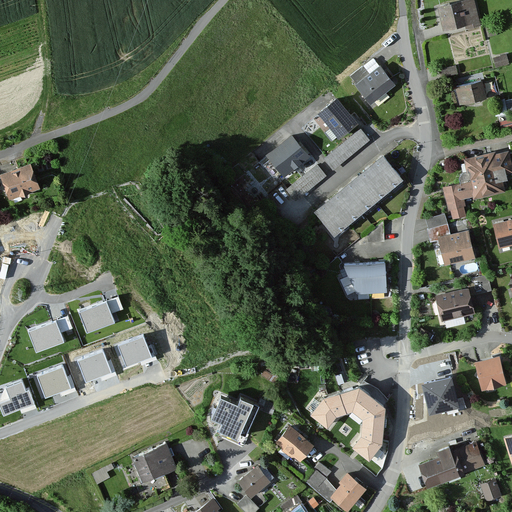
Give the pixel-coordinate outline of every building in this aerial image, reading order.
[(455,0),(437,4),(444,31),(480,23),(474,0),(455,0)] [(348,78),(370,106),(395,88),(373,59),(348,78)] [(454,85),(460,109),(487,102),(482,79),(454,85)] [(296,124),(315,149),(352,121),(333,96),(296,124)] [(308,154),(289,129),(267,146),(286,171),(308,154)] [(325,161),(333,171),(369,140),(361,130),(325,161)] [(500,177),(511,174),(511,166),(508,150),(463,160),(468,184),(444,189),(451,220),(465,217),(462,202),(504,193),(500,177)] [(313,215),(335,241),(404,182),(382,157),(313,215)] [(0,177),(0,182),(8,204),(40,193),(31,166),(0,177)] [(293,186),(302,196),(325,178),(317,167),(293,186)] [(511,221),(492,228),(499,252),(511,248),(511,221)] [(444,265),(474,259),(469,232),(439,238),(444,265)] [(342,263),(355,297),(387,296),(386,262),(342,263)] [(441,322),(474,315),(468,291),(435,298),(441,322)] [(119,299),(79,313),(87,333),(114,324),(111,315),(123,311),(119,299)] [(69,318),(29,332),(36,352),(64,343),(61,334),(73,330),(69,318)] [(147,347),(143,337),(117,346),(126,368),(140,362),(142,366),(156,361),(150,346),(147,347)] [(107,361),(103,351),(77,361),(86,383),(100,377),(102,381),(116,375),(110,360),(107,361)] [(481,393),(506,386),(498,358),(473,365),(481,393)] [(67,377),(63,367),(37,377),(46,398),(60,393),(61,397),(76,391),(70,376),(67,377)] [(459,408),(452,378),(422,385),(429,415),(459,408)] [(26,392),(22,382),(6,388),(0,400),(0,405),(4,416),(21,409),(22,413),(35,408),(28,391),(26,392)] [(332,419),(349,412),(359,420),(358,438),(350,448),(367,461),(379,444),(381,407),(356,386),(319,399),(308,414),(325,428),(332,419)] [(226,428),(248,437),(261,408),(239,398),(226,428)] [(300,465),(314,448),(289,429),(275,446),(300,465)] [(440,458),(417,467),(427,491),(485,467),(475,443),(451,454),(448,449),(438,454),(440,458)] [(144,483),(176,471),(166,445),(134,457),(144,483)] [(238,485),(251,500),(271,483),(257,467),(238,485)] [(331,499),(345,511),(348,511),(366,492),(347,476),(339,485),(341,487),(331,499)] [(486,502),(500,497),(495,482),(480,487),(486,502)] [(306,511),(294,496),(280,507),(283,511),(306,511)] [(198,511),(221,511),(223,511),(214,499),(198,511)]
